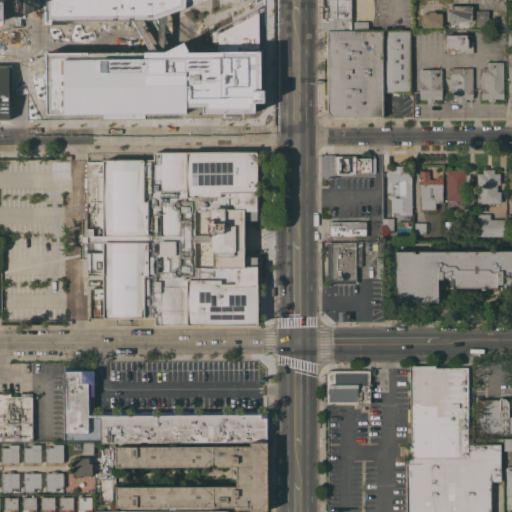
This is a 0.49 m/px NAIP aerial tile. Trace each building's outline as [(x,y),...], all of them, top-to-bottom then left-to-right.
[(10,0),(11,26),(0,26),(0,0),(10,0)] [(43,0),(44,21),(150,20),(201,0),(43,0)] [(350,0),(351,24),(351,31),(326,31),(321,31),(321,29),(318,29),(318,18),(322,18),(321,0),(350,0)] [(363,0),(363,20),(352,20),(352,0),(363,0)] [(471,5),(471,21),(446,21),(446,5),(471,5)] [(487,10),(488,21),(476,21),(475,10),(487,10)] [(441,28),(421,28),(421,13),(428,13),(428,11),(435,11),(435,13),(441,13),(441,28)] [(367,21),(367,29),(353,29),(353,21),(367,21)] [(382,30),(410,30),(410,92),(381,92),(382,117),(331,117),(329,116),(328,117),(326,115),(327,114),(326,113),(326,31),(351,31),(382,30)] [(445,35),(466,34),(466,38),(467,38),(467,40),(472,40),(472,52),(456,53),(456,48),(445,48),(445,35)] [(44,52),(44,113),(250,112),(250,104),(261,104),(261,89),(257,89),(257,51),(185,52),(180,42),(159,52),(44,52)] [(494,98),(494,100),(487,100),(487,98),(481,98),(481,88),(479,88),(479,75),(480,75),(480,67),(486,68),(486,62),(503,62),(503,98),(494,98)] [(472,68),(472,102),(449,102),(449,99),(448,99),(448,78),(450,78),(449,68),(472,68)] [(441,99),(434,99),(434,102),(426,102),(426,99),(418,99),(419,69),(441,69),(441,99)] [(153,318),(128,318),(128,321),(117,321),(117,318),(89,318),(89,288),(101,288),(101,273),(100,273),(100,265),(101,265),(101,252),(89,252),(89,255),(81,255),(81,233),(85,233),(86,187),(83,187),(83,177),(86,177),(86,161),(102,161),(102,159),(152,159),(152,153),(256,153),(256,191),(256,192),(256,220),(244,220),(244,227),(247,227),(247,250),(244,250),(244,257),(256,257),(256,284),(257,284),(257,324),(153,324),(153,318)] [(319,156),(320,176),(333,176),(332,155),(319,156)] [(355,172),(355,174),(334,174),(334,157),(370,157),(370,172),(355,172)] [(386,170),(388,170),(388,165),(393,165),(411,165),(411,214),(399,214),(399,212),(391,212),(391,197),(399,197),(399,194),(393,194),(393,192),(386,192),(386,170)] [(445,170),(465,169),(465,174),(469,174),(469,183),(465,183),(465,200),(446,200),(445,170)] [(499,184),(496,184),(496,191),(500,191),(500,203),(476,203),(476,173),(482,173),(482,169),(493,169),(493,173),(499,173),(499,184)] [(442,202),(434,202),(434,209),(419,209),(419,171),(428,171),(428,179),(435,179),(435,176),(442,176),(442,199),(442,202)] [(477,214),(489,214),(489,219),(505,219),(505,236),(477,236),(477,214)] [(393,218),(393,230),(381,230),(381,218),(393,218)] [(328,237),(328,222),(365,221),(365,236),(328,237)] [(425,234),(414,234),(414,222),(425,222),(425,234)] [(328,283),(327,242),(354,242),(354,241),(361,241),(361,266),(355,266),(355,283),(328,283)] [(413,251),(413,253),(416,253),(416,251),(511,250),(511,287),(501,287),(501,284),(496,284),(496,288),(484,288),(484,290),(480,290),(480,288),(452,288),(452,279),(448,279),(448,277),(441,278),(441,279),(437,279),(437,302),(393,303),(393,251),(413,251)] [(351,320),(341,320),(341,312),(351,312),(351,320)] [(435,368),(467,367),(467,444),(500,444),(500,481),(490,481),(490,511),(405,511),(405,464),(407,464),(407,444),(409,441),(409,365),(435,365),(435,368)] [(369,370),(369,404),(326,404),(326,370),(369,370)] [(248,442),(99,443),(99,440),(63,440),(63,371),(93,371),(94,372),(95,373),(95,385),(95,386),(93,387),(93,396),(90,396),(90,411),(101,411),(101,409),(124,409),(124,411),(228,411),(228,408),(235,408),(235,411),(266,411),(266,415),(267,415),(268,416),(268,417),(268,439),(268,440),(267,440),(266,441),(266,443),(248,443),(248,442)] [(0,393),(10,393),(10,396),(20,396),(20,393),(31,393),(31,396),(32,396),(32,441),(0,441),(0,393)] [(511,434),(476,434),(476,399),(499,399),(499,398),(503,398),(504,398),(507,402),(508,403),(508,417),(511,417),(511,434)] [(511,438),(511,450),(503,450),(503,438),(511,438)] [(93,454),(82,454),(82,442),(93,442),(93,454)] [(62,462),(56,462),(56,463),(51,463),(51,462),(45,462),(45,443),(52,443),(52,444),(62,444),(62,462)] [(266,443),(267,510),(249,510),(249,507),(114,507),(114,487),(235,486),(235,466),(114,467),(114,446),(248,446),(248,443),(266,443)] [(40,462),(35,462),(35,464),(29,464),(29,462),(23,462),(23,447),(30,447),(30,444),(40,444),(40,462)] [(18,462),(1,462),(1,447),(8,447),(8,445),(18,445),(18,462)] [(73,458),(94,458),(94,475),(80,475),(80,477),(73,477),(73,458)] [(1,473),(6,473),(6,471),(13,471),(13,473),(18,473),(18,488),(11,488),(11,491),(1,491),(1,473)] [(45,473),(51,473),(51,471),(57,471),(57,473),(63,473),(63,490),(45,491),(45,473)] [(23,473),(29,473),(29,472),(34,472),(34,473),(40,473),(41,488),(33,488),(33,491),(23,491),(23,473)] [(31,497),(31,495),(33,495),(33,497),(36,497),(36,511),(22,511),(22,497),(31,497)] [(91,497),(91,509),(92,509),(92,511),(77,511),(77,496),(91,497)] [(17,497),(17,511),(3,511),(3,509),(4,509),(4,497),(17,497)] [(54,497),(54,511),(46,511),(46,509),(40,509),(40,497),(54,497)] [(73,497),(73,511),(59,511),(59,509),(59,497),(73,497)]
